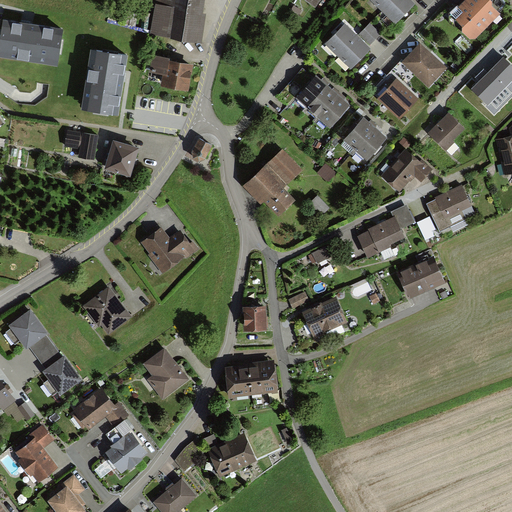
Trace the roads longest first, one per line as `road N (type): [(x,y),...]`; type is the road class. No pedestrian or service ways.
road 1 (residential): [(249,238),(230,341),(203,403),(111,511)]
road 2 (residential): [(197,115),(165,175),(125,220),(0,303)]
road 3 (residential): [(269,259),(477,165)]
road 4 (residential): [(283,362),(436,300)]
road 5 (residential): [(283,362),(288,404),(338,511)]
road 6 (residential): [(235,0),(197,115)]
